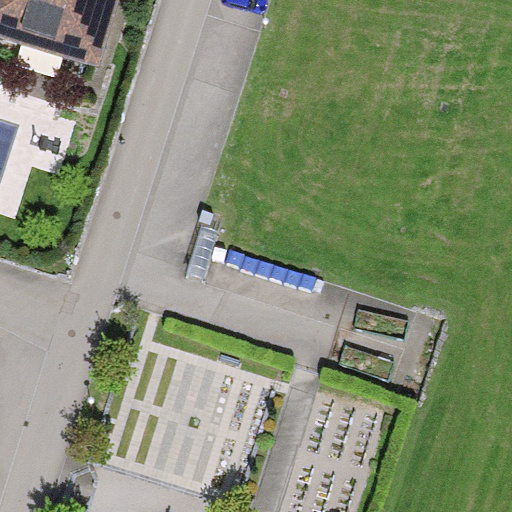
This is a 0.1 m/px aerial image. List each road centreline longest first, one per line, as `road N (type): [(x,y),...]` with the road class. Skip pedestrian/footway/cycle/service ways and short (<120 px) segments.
road 1 (residential): [(181,0),(76,323)]
road 2 (residential): [(76,323),(22,511)]
